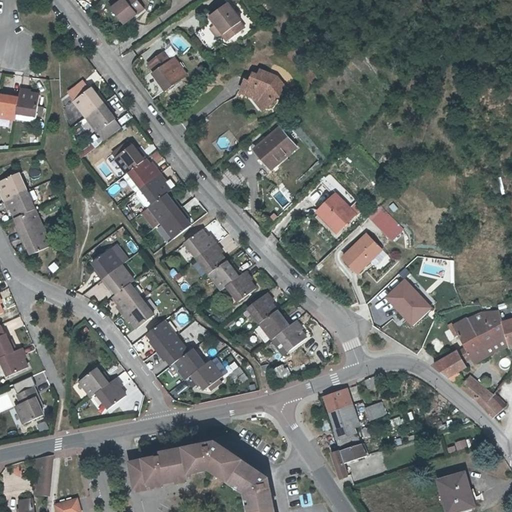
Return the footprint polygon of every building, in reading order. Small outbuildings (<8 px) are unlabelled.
[(146,1),(145,0),(118,0),(115,3),(128,20),(141,9),(139,6),(146,1)] [(212,13),(229,1),(227,0),(222,0),(218,3),(217,2),(209,8),(212,13)] [(139,6),(141,9),(148,4),(146,1),(139,6)] [(229,1),(212,13),(218,20),(226,31),(223,32),(228,39),(244,27),(240,21),(242,19),(229,1)] [(226,31),(218,20),(212,24),(219,35),(223,32),(226,31)] [(169,64),(172,62),(165,52),(156,59),(162,67),(158,70),(155,72),(159,78),(148,87),(156,97),(168,87),(170,90),(177,85),(175,82),(179,79),(176,74),(174,71),(169,64)] [(162,67),(156,59),(152,61),(158,70),(162,67)] [(174,71),(176,74),(179,72),(172,62),(169,64),(174,71)] [(275,73),(259,67),(257,72),(250,70),(248,77),(246,77),(241,89),(249,92),(257,95),(263,104),(285,87),(275,73)] [(238,88),(241,89),(246,77),(248,77),(250,70),(243,75),(238,88)] [(82,81),(67,92),(73,99),(87,88),(82,81)] [(18,90),(15,114),(31,116),(34,115),(34,110),(35,111),(35,110),(41,111),(42,102),(36,101),(38,90),(29,89),(29,86),(19,85),(18,90)] [(73,99),(84,116),(103,102),(97,94),(95,96),(89,87),(73,99)] [(0,89),(0,111),(15,114),(18,90),(8,89),(8,91),(0,89)] [(259,108),(263,104),(257,95),(249,92),(248,93),(259,108)] [(103,102),(84,116),(96,132),(102,140),(119,127),(114,120),(108,112),(110,110),(103,102)] [(117,117),(119,124),(130,119),(127,113),(117,117)] [(280,130),(255,149),(273,170),(296,151),(280,130)] [(110,152),(114,157),(131,144),(128,139),(110,152)] [(131,144),(114,157),(125,173),(127,172),(146,158),(139,150),(137,152),(131,144)] [(156,150),(150,155),(158,165),(165,160),(156,150)] [(118,176),(124,171),(111,155),(105,160),(118,176)] [(146,158),(127,172),(139,189),(147,183),(160,173),(154,165),(152,166),(146,158)] [(394,168),(390,174),(400,181),(404,176),(394,168)] [(0,187),(0,190),(4,199),(26,190),(17,169),(0,177),(0,183),(1,187),(0,187)] [(233,169),(219,181),(229,192),(242,180),(233,169)] [(139,189),(127,172),(125,173),(122,176),(135,192),(139,189)] [(147,183),(139,189),(151,205),(165,194),(170,191),(165,183),(167,182),(160,173),(147,183)] [(116,182),(106,188),(110,196),(121,190),(116,182)] [(277,187),(271,191),(280,204),(286,200),(277,187)] [(151,205),(139,189),(135,192),(135,196),(143,207),(147,207),(151,205)] [(34,208),(26,190),(4,199),(8,208),(10,207),(14,217),(18,216),(34,208)] [(165,194),(151,205),(147,207),(159,224),(179,209),(174,200),(171,202),(165,194)] [(336,196),(318,212),(325,219),(327,218),(339,230),(354,216),(336,196)] [(392,241),(402,229),(379,207),(368,217),(392,241)] [(18,216),(14,217),(18,226),(16,226),(20,236),(29,232),(42,226),(34,208),(18,216)] [(179,209),(159,224),(170,240),(184,229),(188,226),(182,218),(185,216),(179,209)] [(29,232),(20,236),(24,245),(26,244),(31,254),(50,245),(42,226),(29,232)] [(208,237),(202,229),(200,230),(186,240),(185,241),(197,258),(216,244),(210,236),(208,237)] [(367,236),(344,259),(358,274),(382,251),(367,236)] [(124,246),(133,253),(139,246),(129,239),(124,246)] [(216,244),(197,258),(209,274),(227,261),(221,253),(222,252),(216,244)] [(108,250),(120,266),(127,261),(115,245),(108,250)] [(101,281),(120,266),(108,250),(108,249),(90,262),(96,270),(94,272),(100,281),(101,281)] [(232,268),(227,261),(209,274),(220,290),(226,286),(240,275),(234,267),(232,268)] [(427,265),(423,275),(435,279),(439,269),(427,265)] [(114,295),(128,284),(132,281),(120,266),(101,281),(100,281),(106,289),(108,287),(114,295)] [(245,271),(240,275),(226,286),(238,302),(255,289),(250,281),(252,279),(245,271)] [(411,326),(432,306),(403,276),(383,297),(411,326)] [(141,301),(128,284),(114,295),(111,298),(117,304),(114,307),(121,316),(138,303),(141,301)] [(260,323),(277,311),(272,304),(275,302),(268,293),(249,307),(260,323)] [(138,303),(121,316),(127,324),(130,322),(135,330),(153,317),(141,301),(138,303)] [(511,306),(496,312),(498,315),(501,323),(511,318),(511,306)] [(262,325),(271,338),(272,339),(278,335),(292,324),(286,316),(283,318),(277,311),(260,323),(262,325)] [(476,360),(488,353),(483,346),(497,339),(494,331),(502,326),(501,326),(501,323),(498,315),(496,312),(481,313),(485,320),(486,321),(484,322),(475,329),(476,332),(478,336),(476,338),(472,340),(466,344),(472,354),(476,360)] [(455,325),(459,333),(466,344),(472,340),(476,338),(478,336),(476,332),(475,329),(484,322),(486,321),(485,320),(481,313),(467,319),(466,317),(454,324),(452,326),(452,327),(455,325)] [(507,343),(508,346),(511,344),(511,318),(501,323),(501,326),(502,326),(504,333),(507,343)] [(163,320),(146,333),(152,341),(150,343),(155,351),(162,346),(176,336),(163,320)] [(298,320),(292,324),(278,335),(290,351),(308,338),(302,331),(304,329),(298,320)] [(265,343),(271,338),(262,325),(255,330),(265,343)] [(483,346),(488,353),(507,343),(504,333),(502,326),(494,331),(497,339),(483,346)] [(0,357),(16,350),(12,340),(8,342),(4,333),(0,335),(0,357)] [(162,346),(155,351),(162,359),(165,357),(172,366),(176,363),(189,353),(176,336),(162,346)] [(459,350),(464,359),(472,354),(466,344),(459,350)] [(22,348),(16,350),(0,357),(8,376),(27,367),(23,357),(25,356),(22,348)] [(427,360),(432,363),(445,356),(441,348),(424,358),(427,360)] [(193,350),(189,353),(176,363),(181,370),(179,372),(185,380),(190,376),(204,365),(193,350)] [(450,354),(458,369),(461,368),(465,366),(457,350),(450,354)] [(458,369),(450,354),(445,356),(432,363),(436,365),(442,370),(443,371),(447,374),(458,369)] [(210,361),(204,365),(190,376),(196,384),(199,383),(204,390),(222,377),(210,361)] [(270,364),(262,366),(264,375),(272,374),(271,370),(270,364)] [(90,397),(95,394),(110,383),(103,375),(101,377),(95,368),(78,381),(90,397)] [(458,369),(447,374),(452,378),(461,374),(458,369)] [(490,397),(492,395),(470,376),(462,386),(477,398),(484,391),(490,397)] [(372,377),(364,379),(367,388),(375,386),(372,377)] [(110,406),(121,398),(124,396),(118,388),(121,387),(115,379),(110,383),(95,394),(106,409),(110,406)] [(25,402),(18,405),(27,422),(45,413),(41,405),(45,404),(36,386),(20,393),(25,402)] [(331,412),(347,407),(345,400),(351,398),(348,388),(343,390),(340,391),(337,392),(334,393),(325,396),(331,412)] [(488,399),(482,403),(490,411),(493,414),(506,402),(502,398),(501,396),(496,390),(492,395),(490,397),(490,398),(489,399),(488,399)] [(490,398),(490,397),(484,391),(477,398),(482,403),(488,399),(489,399),(490,398)] [(124,403),(121,398),(110,406),(113,411),(124,403)] [(351,398),(345,400),(347,407),(353,405),(351,398)] [(353,405),(347,407),(351,420),(357,417),(353,405)] [(370,416),(371,421),(388,416),(385,406),(368,411),(370,416)] [(347,407),(331,412),(336,429),(338,449),(357,443),(354,435),(355,434),(351,420),(347,407)] [(45,420),(36,423),(39,430),(47,428),(45,420)] [(454,442),(456,450),(468,446),(465,438),(454,442)] [(254,504),(250,505),(251,511),(277,511),(272,486),(269,487),(268,483),(269,482),(270,481),(270,479),(269,478),(267,477),(266,477),(264,477),(260,475),(262,472),(244,460),(245,458),(227,448),(225,450),(221,447),(220,446),(219,445),(218,444),(216,443),(214,444),(212,445),(207,447),(206,443),(168,450),(169,454),(163,455),(162,455),(131,462),(136,487),(191,477),(190,473),(199,472),(198,468),(204,467),(204,469),(205,470),(212,469),(219,473),(220,470),(225,474),(224,476),(238,485),(239,482),(241,484),(244,486),(242,488),(248,491),(249,499),(253,498),(253,499),(254,504)] [(338,452),(341,464),(344,463),(370,455),(366,443),(338,452)] [(335,466),(338,474),(344,472),(341,464),(338,452),(331,455),(335,466)] [(30,493),(49,496),(50,486),(54,457),(50,457),(42,459),(34,461),(30,493)] [(344,472),(338,474),(340,479),(348,477),(344,463),(341,464),(344,472)] [(442,481),(450,511),(451,511),(473,506),(469,493),(471,492),(466,475),(442,481)] [(57,511),(80,511),(77,500),(56,505),(57,511)] [(35,511),(34,502),(20,504),(20,511),(35,511)]
